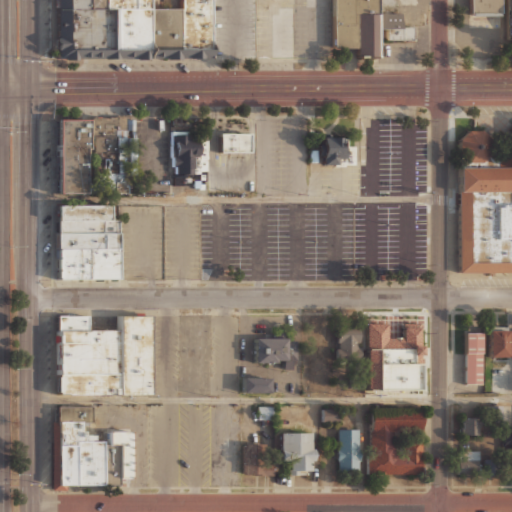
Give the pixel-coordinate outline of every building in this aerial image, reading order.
[(56,0),(56,9),(82,10),(104,10),(104,0),(56,0)] [(118,0),(118,59),(104,59),(104,10),(104,0),(118,0)] [(118,0),(118,59),(132,59),(132,0),(118,0)] [(132,0),(132,59),(148,59),(148,8),(148,0),(132,0)] [(182,58),(181,8),(180,0),(209,0),(210,58),(182,58)] [(333,0),(333,48),(339,48),(339,53),(347,53),(347,48),(357,48),(357,57),(378,57),(378,0),(333,0)] [(471,13),(469,13),(469,0),(500,0),(500,13),(498,13),(498,16),(471,16),(471,13)] [(148,8),(181,8),(182,58),(148,59),(148,8)] [(82,59),(82,10),(56,9),(56,59),(82,59)] [(82,59),(82,10),(104,10),(104,59),(82,59)] [(379,14),(401,14),(401,27),(413,27),(413,40),(386,40),(386,28),(379,28),(379,14)] [(87,149),(87,153),(91,153),(91,185),(88,185),(88,191),(113,191),(113,193),(133,193),(133,168),(135,168),(135,154),(134,154),(134,142),(135,142),(135,137),(134,137),(134,130),(134,119),(127,119),(127,117),(108,117),(108,119),(90,119),(90,120),(87,120),(87,149)] [(85,149),(57,149),(57,120),(87,120),(87,149),(85,149)] [(366,165),(374,165),(374,167),(390,167),(390,137),(389,137),(389,130),(372,130),(372,136),(369,136),(369,146),(366,146),(366,165)] [(481,163),(467,163),(458,153),(458,140),(467,131),(481,131),(490,139),(490,153),(481,163)] [(218,133),(251,133),(251,152),(218,152),(218,133)] [(175,142),(172,142),(172,135),(187,135),(187,140),(198,140),(198,157),(192,157),(192,165),(193,165),(193,174),(176,174),(176,166),(172,166),(172,157),(171,157),(171,148),(175,148),(175,142)] [(310,162),(310,150),(316,150),(315,147),(311,147),(310,144),(315,144),(317,136),(336,136),(336,138),(344,138),(344,145),(352,145),(352,164),(342,164),(342,166),(331,166),(331,164),(318,164),(318,162),(310,162)] [(57,180),(57,149),(85,149),(85,180),(57,180)] [(511,271),(458,272),(458,167),(511,167),(511,271)] [(85,180),(85,194),(57,194),(57,180),(85,180)] [(111,220),(119,220),(119,233),(69,233),(55,233),(55,220),(53,220),(53,205),(111,205),(111,220)] [(119,233),(119,249),(55,249),(55,233),(119,233)] [(55,258),(55,249),(119,249),(119,258),(86,258),(55,258)] [(86,279),(55,279),(55,258),(86,258),(86,279)] [(86,258),(119,258),(119,279),(86,279),(86,258)] [(52,330),(52,374),(112,374),(112,394),(144,394),(144,316),(112,316),(112,330),(82,330),(82,316),(52,316),(52,330)] [(336,342),(336,324),(358,324),(358,342),(356,342),(356,348),(361,348),(361,358),(357,358),(357,361),(342,361),(342,358),(335,358),(335,349),(338,349),(338,342),(336,342)] [(365,328),(393,327),(393,341),(411,341),(411,349),(420,349),(420,390),(365,390),(365,328)] [(488,331),(506,331),(506,356),(488,356),(488,331)] [(279,360),(274,360),(274,362),(249,362),(249,338),(270,338),(270,332),(282,332),(282,341),(292,341),(292,364),(288,364),(288,367),(279,367),(279,360)] [(464,333),(480,333),(480,384),(464,384),(464,333)] [(52,374),(112,374),(112,394),(52,394),(52,374)] [(238,378),(268,378),(268,392),(238,392),(238,378)] [(349,388),(349,379),(362,379),(362,388),(349,388)] [(82,421),(56,421),(56,407),(89,406),(89,421),(82,421)] [(256,406),(270,406),(270,419),(256,419),(256,406)] [(369,408),(419,408),(419,431),(387,431),(387,447),(389,447),(389,453),(391,453),(391,457),(403,457),(403,440),(420,440),(420,453),(416,453),(416,460),(419,460),(419,473),(383,473),(383,474),(366,474),(366,458),(369,458),(369,408)] [(321,421),(321,409),(338,409),(338,421),(321,421)] [(460,417),(480,418),(479,425),(476,425),(476,435),(458,434),(460,417)] [(52,441),(52,421),(56,421),(82,421),(82,441),(52,441)] [(503,443),(511,443),(511,426),(503,427),(503,443)] [(82,441),(103,441),(103,431),(131,430),(132,478),(119,478),(119,484),(66,484),(66,489),(53,489),(52,441),(82,441)] [(360,459),(357,459),(357,470),(337,470),(337,461),(336,461),(336,450),(337,450),(337,430),(357,430),(357,449),(360,449),(360,459)] [(304,460),(304,470),(293,470),(293,474),(285,474),(285,470),(283,470),(283,460),(274,460),(274,433),(305,433),(305,449),(307,449),(307,460),(304,460)] [(241,444),(263,444),(263,451),(254,451),(254,465),(271,465),(271,474),(267,474),(267,476),(253,476),(253,474),(241,474),(241,444)] [(457,451),(477,450),(478,459),(490,459),(490,475),(455,476),(457,451)]
